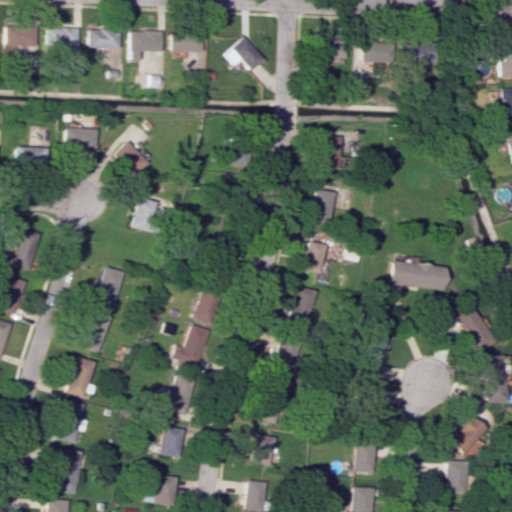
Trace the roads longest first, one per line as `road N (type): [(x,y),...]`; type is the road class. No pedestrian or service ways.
road 1 (residential): [(201,511),(211,427),(269,236),(284,0)]
road 2 (residential): [(5,511),(17,399),(55,297),(71,226),(67,209)]
road 3 (residential): [(284,0),(423,0)]
road 4 (residential): [(402,511),(407,412),(424,380)]
